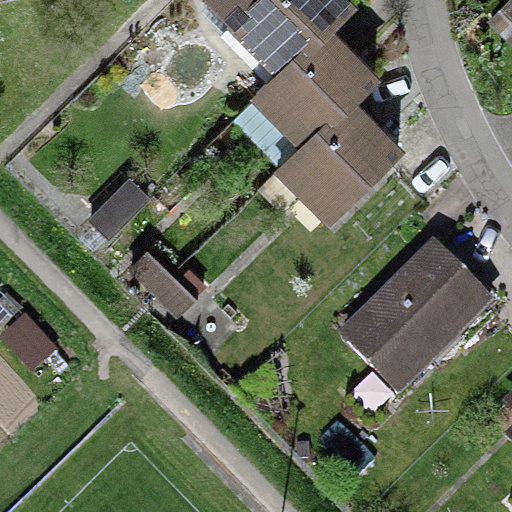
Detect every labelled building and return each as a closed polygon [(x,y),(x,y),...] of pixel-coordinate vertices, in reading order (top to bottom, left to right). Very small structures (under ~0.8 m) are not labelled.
[(245,0),(232,12),(279,63),(333,13),(346,0),(245,0)] [(511,0),(498,0),(484,17),(511,40),(511,0)] [(380,63),(333,13),(279,63),(253,87),(300,138),(357,85),(380,63)] [(401,132),(357,85),(300,138),(281,156),(325,203),(401,132)] [(126,176),(89,216),(110,235),(147,195),(126,176)] [(495,301),(433,236),(338,327),(400,391),(495,301)] [(144,246),(126,263),(170,307),(188,290),(144,246)]
